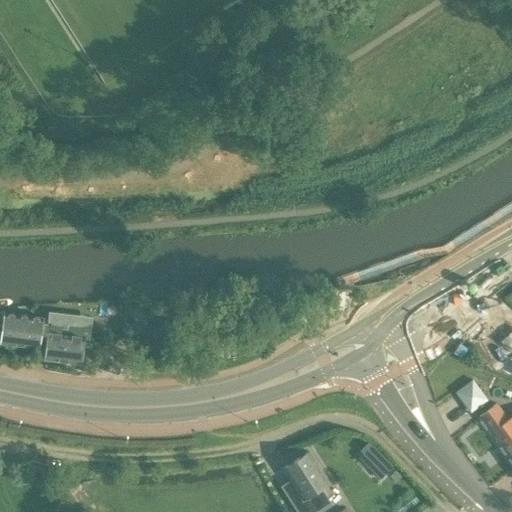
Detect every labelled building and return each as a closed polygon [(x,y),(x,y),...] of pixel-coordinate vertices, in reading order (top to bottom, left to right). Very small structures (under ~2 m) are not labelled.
[(43,336),(45,325),(41,324),(41,319),(4,315),(0,343),(38,348),(39,335),(43,336)] [(45,325),(43,336),(48,336),(45,359),(60,361),(80,363),(85,321),(50,317),(49,325),(45,325)] [(511,348),(511,330),(500,341),(509,351),(511,348)] [(456,392),(458,394),(470,412),(486,400),(472,380),(456,392)] [(511,417),(508,421),(496,403),(479,415),(485,423),(511,460),(511,417)] [(328,483),(308,452),(282,468),(290,481),(281,487),(297,511),(314,511),(329,502),(320,488),(328,483)]
